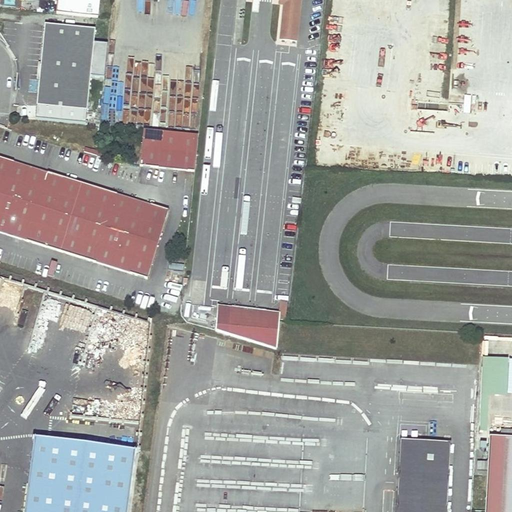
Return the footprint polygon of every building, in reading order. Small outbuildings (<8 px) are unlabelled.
[(296,42),(300,0),(284,0),(284,6),(280,41),(296,42)] [(388,9),(391,0),(359,0),(359,1),(388,9)] [(88,113),(96,32),(46,27),(39,95),(44,95),(43,109),(88,113)] [(143,132),(140,168),(194,173),(198,137),(143,132)] [(103,156),(86,151),(85,154),(102,159),(103,156)] [(0,159),(0,234),(147,281),(168,212),(0,159)] [(53,276),(57,264),(51,262),(47,275),(53,276)] [(228,337),(231,310),(218,309),(215,334),(228,337)] [(268,314),(231,310),(228,337),(264,349),(268,314)] [(272,314),(268,314),(264,349),(276,352),(280,321),(285,322),(285,317),(280,316),(281,315),(272,314)] [(511,396),(511,359),(482,358),(479,431),(488,431),(490,395),(511,396)] [(511,511),(511,440),(487,439),(483,511),(511,511)] [(127,511),(135,454),(34,440),(24,511),(127,511)] [(399,441),(395,511),(444,511),(448,444),(399,441)]
